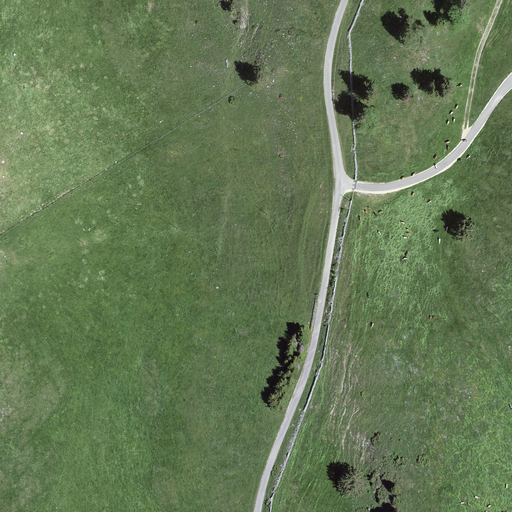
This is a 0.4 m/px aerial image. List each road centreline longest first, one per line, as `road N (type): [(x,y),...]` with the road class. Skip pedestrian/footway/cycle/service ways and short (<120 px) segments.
road 1 (unclassified): [(258,511),(307,373),(341,181)]
road 2 (unclassified): [(354,185),(395,185),(438,168),(511,81)]
road 3 (unclassified): [(344,0),(327,69),(341,181)]
road 4 (track): [(499,0),(478,55),(464,144)]
